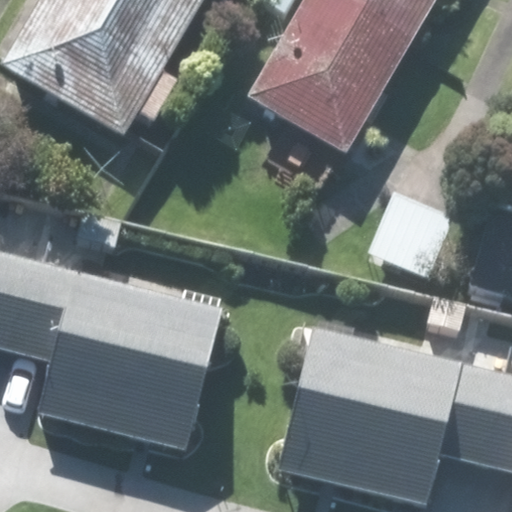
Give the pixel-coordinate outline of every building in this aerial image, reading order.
[(42,0),(1,70),(127,145),(214,0),(42,0)] [(310,0),(247,106),(349,167),(448,0),(310,0)] [(394,193),(367,260),(428,284),(455,217),(394,193)] [(511,214),(503,212),(478,297),(511,307),(511,214)] [(229,311),(0,253),(0,356),(54,370),(41,421),(191,459),(229,311)] [(511,378),(316,332),(280,480),(413,511),(431,511),(443,464),(511,480),(511,378)]
